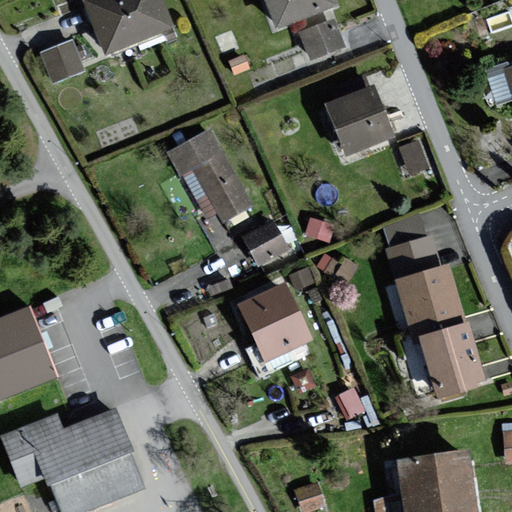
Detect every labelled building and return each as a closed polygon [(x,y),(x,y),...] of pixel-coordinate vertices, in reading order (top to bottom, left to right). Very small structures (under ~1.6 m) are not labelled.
[(172,26),(161,0),(85,0),(106,53),(172,26)] [(334,4),(332,0),(270,0),(279,24),(334,4)] [(343,45),(333,20),(302,33),(312,58),(343,45)] [(83,70),(72,41),(42,53),(53,81),(83,70)] [(248,67),(244,56),(231,61),(236,73),(248,67)] [(511,67),(510,69),(508,63),(488,69),(498,102),(511,97),(511,67)] [(393,136),(373,86),(368,88),(364,78),(334,89),(338,99),(328,103),(348,154),(393,136)] [(249,203),(212,131),(169,152),(181,175),(186,172),(208,214),(221,208),(225,216),(249,203)] [(427,167),(417,141),(401,147),(411,173),(427,167)] [(419,217),(387,227),(394,249),(426,239),(419,217)] [(334,226),(312,219),(308,233),(329,240),(334,226)] [(287,249),(273,222),(246,236),(260,263),(287,249)] [(394,249),(389,251),(399,282),(441,269),(431,237),(426,239),(394,249)] [(417,340),(423,338),(466,325),(448,267),(441,269),(399,282),(417,340)] [(314,282),(308,268),(291,275),(297,288),(314,282)] [(229,279),(209,287),(212,295),(232,287),(229,279)] [(310,339),(285,284),(241,304),(267,359),(310,339)] [(28,311),(0,321),(0,397),(54,375),(28,311)] [(471,379),(482,376),(466,325),(423,338),(441,395),(473,384),(471,379)] [(314,385),(307,370),(293,376),(300,391),(314,385)] [(511,391),(511,388),(510,383),(503,385),(505,394),(511,391)] [(361,403),(354,389),(338,398),(345,411),(361,403)] [(66,423),(61,410),(4,429),(23,484),(52,474),(65,511),(74,511),(150,486),(121,403),(66,423)] [(477,511),(469,450),(401,459),(408,511),(477,511)] [(323,505),(316,484),(298,490),(305,510),(323,505)] [(377,497),(377,511),(404,511),(404,496),(377,497)]
